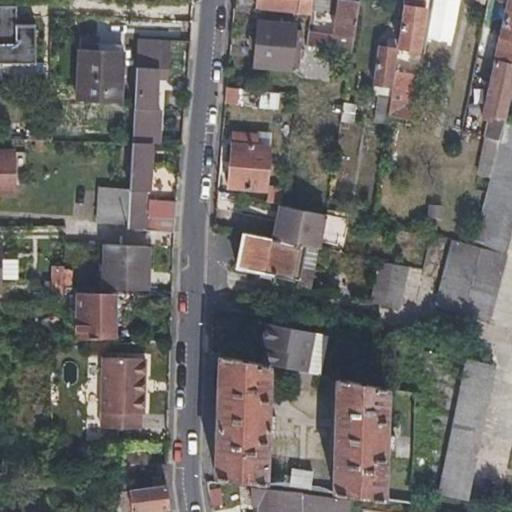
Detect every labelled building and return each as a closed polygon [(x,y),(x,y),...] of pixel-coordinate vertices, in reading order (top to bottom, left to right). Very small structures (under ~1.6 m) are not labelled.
[(308,9),(309,1),(300,0),(262,0),(262,11),(297,18),(299,8),(308,9)] [(511,0),(508,0),(501,37),(511,39),(511,0)] [(330,23),(332,4),(309,1),(308,9),(302,48),(321,51),(325,21),(330,23)] [(357,3),(349,2),(340,1),(334,40),(344,42),(351,43),(357,3)] [(0,60),(15,61),(34,60),(33,22),(16,22),(15,3),(0,3),(0,60)] [(415,50),(418,30),(422,9),(400,6),(395,48),(415,50)] [(256,64),(273,67),(291,70),(297,29),(261,23),(256,64)] [(158,54),(163,54),(167,54),(168,39),(135,37),(131,141),(149,141),(158,141),(160,108),(155,108),(158,54)] [(511,65),(511,39),(501,37),(495,62),(511,65)] [(351,43),(344,42),(342,55),(349,56),(351,43)] [(75,97),(97,98),(119,100),(122,48),(79,45),(75,97)] [(387,99),(391,73),(393,60),(394,51),(377,48),(371,91),(377,92),(374,112),(385,113),(387,99)] [(393,60),(391,73),(407,75),(411,63),(393,60)] [(511,85),(511,65),(495,62),(483,118),(489,119),(503,122),(499,140),(471,242),(451,239),(433,307),(486,320),(511,223),(511,120),(505,119),(511,85)] [(258,105),(258,99),(259,92),(236,90),(236,104),(258,105)] [(398,101),(387,99),(385,113),(385,116),(405,120),(406,107),(398,105),(398,101)] [(339,122),(345,123),(352,124),(355,105),(342,102),(339,122)] [(471,124),(469,134),(499,140),(503,122),(489,119),(487,127),(471,124)] [(264,189),(267,148),(256,148),(256,137),(233,136),(230,187),(264,189)] [(128,188),(127,223),(127,228),(157,229),(157,220),(143,220),(144,191),(147,191),(149,141),(131,141),(128,188)] [(0,192),(12,192),(12,166),(5,166),(5,172),(0,171),(0,192)] [(127,223),(128,188),(99,187),(97,221),(127,223)] [(174,200),(162,200),(150,199),(150,215),(161,215),(160,230),(171,230),(174,200)] [(323,213),(280,204),(273,238),(315,247),(316,248),(323,213)] [(273,238),(242,232),(236,266),(298,279),(296,287),(307,289),(315,247),(273,238)] [(102,290),(123,290),(145,290),(145,244),(103,243),(102,290)] [(18,257),(0,257),(0,276),(18,277),(18,257)] [(369,302),(384,305),(398,308),(406,266),(378,260),(369,302)] [(63,296),(63,290),(63,273),(52,273),(52,296),(63,296)] [(115,336),(115,315),(115,295),(78,295),(77,339),(115,336)] [(268,337),(264,363),(265,363),(291,368),(308,372),(320,374),(326,334),(266,323),(264,336),(268,337)] [(268,337),(264,336),(259,362),(264,363),(268,337)] [(263,481),(265,363),(264,363),(259,362),(219,354),(216,475),(263,481)] [(144,358),(103,357),(100,428),(139,429),(140,413),(142,413),(144,358)] [(438,493),(452,496),(465,499),(492,365),(465,360),(438,493)] [(308,372),(291,368),(289,386),(305,389),(308,372)] [(334,491),(361,495),(382,498),(384,387),(335,377),(334,491)] [(125,463),(136,463),(146,462),(146,448),(125,448),(125,463)] [(137,484),(163,484),(163,465),(137,465),(137,484)] [(498,484),(501,470),(483,465),(479,478),(498,484)] [(289,467),(287,486),(308,489),(311,470),(289,467)] [(118,492),(119,499),(120,506),(113,508),(113,511),(131,511),(169,506),(166,485),(118,492)] [(305,494),(240,485),(241,502),(247,501),(248,511),(335,511),(335,498),(305,494)]
